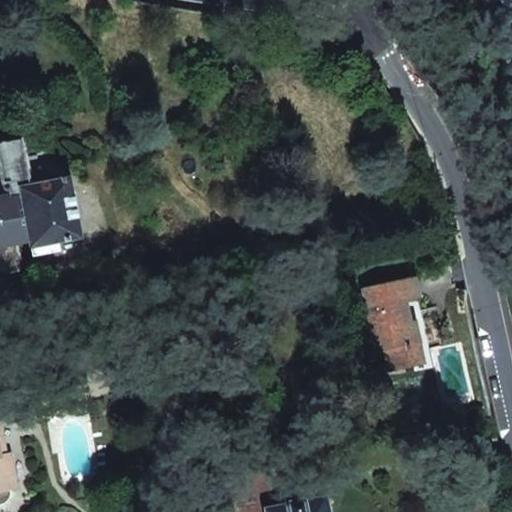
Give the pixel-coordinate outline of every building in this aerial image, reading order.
[(511,5),(488,15),(511,73),(511,5)] [(0,199),(0,243),(28,238),(30,248),(31,247),(32,256),(58,251),(56,242),(80,238),(68,178),(28,185),(25,172),(27,172),(20,140),(0,143),(0,172),(2,183),(4,183),(7,198),(0,199)] [(0,244),(0,270),(22,266),(18,241),(0,244)] [(385,349),(390,372),(413,367),(409,346),(419,344),(416,332),(413,320),(404,322),(402,315),(406,314),(404,302),(418,299),(413,277),(361,288),(376,351),(385,349)] [(409,346),(413,367),(423,364),(419,344),(409,346)] [(29,387),(24,361),(10,364),(15,390),(29,387)] [(230,476),(252,471),(247,447),(225,452),(230,476)] [(0,496),(4,490),(4,487),(10,486),(15,485),(8,451),(5,452),(0,452),(0,496)] [(230,476),(237,507),(256,503),(254,494),(270,490),(265,468),(252,471),(230,476)] [(267,511),(333,511),(331,500),(324,502),(323,499),(301,504),(301,501),(286,504),(287,507),(267,511)]
